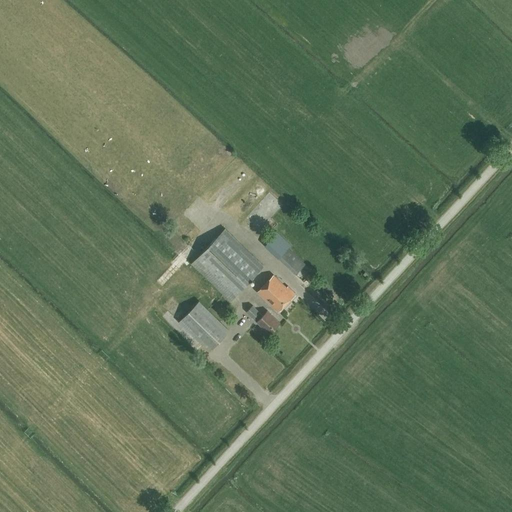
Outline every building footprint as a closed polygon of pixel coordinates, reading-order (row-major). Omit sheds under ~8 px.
[(230,301),(242,288),(264,265),(225,228),(191,263),(230,301)] [(262,232),(255,239),(265,249),(272,241),(262,232)] [(296,274),(305,264),(288,247),(278,257),(296,274)] [(273,276),(258,292),(278,311),(295,293),(288,286),(286,288),(274,275),(273,276)] [(322,282),(317,286),(328,298),(333,293),(322,282)] [(210,351),(230,331),(199,301),(180,322),(210,351)] [(263,315),(253,305),(247,312),(257,321),(270,334),(281,323),(267,310),(263,315)] [(219,318),(223,314),(215,306),(210,311),(219,318)]
